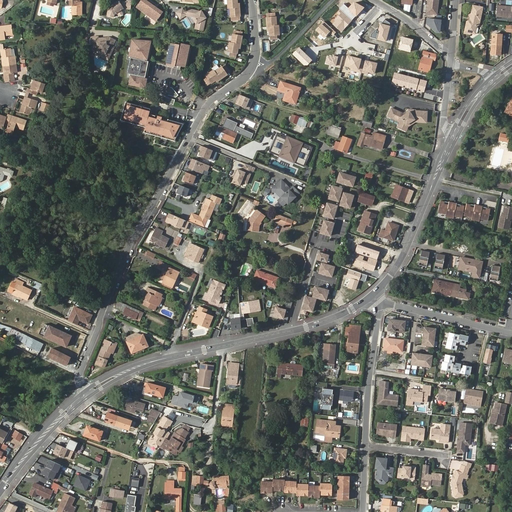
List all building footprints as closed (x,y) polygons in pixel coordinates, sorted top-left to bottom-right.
[(80,4),(80,2),(79,0),(71,0),(71,6),(73,6),(72,15),(82,16),(82,4),(80,4)] [(118,13),(121,11),(122,9),(123,8),(131,9),(132,0),(130,0),(126,0),(127,1),(122,1),(120,2),(119,1),(110,6),(111,9),(109,10),(108,16),(114,17),(115,13),(116,12),(118,13)] [(142,0),(137,8),(156,22),(163,12),(145,0),(142,0)] [(438,0),(427,0),(426,13),(437,14),(438,0)] [(364,8),(354,2),(348,8),(343,4),(339,9),(352,20),(364,8)] [(510,17),(511,6),(496,4),(495,15),(510,17)] [(476,21),(477,17),(481,18),(483,6),(474,5),(473,12),(470,13),(472,15),(472,18),(469,20),(467,31),(473,32),(476,32),(477,26),(477,23),(476,21)] [(183,18),(189,13),(195,15),(199,22),(198,29),(204,30),(207,18),(204,11),(203,10),(202,10),(202,11),(198,10),(198,9),(190,8),(189,11),(187,10),(184,7),(178,12),(183,18)] [(239,16),(238,7),(236,7),(229,7),(230,21),(237,20),(237,16),(239,16)] [(352,20),(339,9),(336,13),(339,16),(332,24),(342,32),(352,20)] [(195,15),(189,13),(189,15),(194,16),(197,22),(196,28),(198,29),(199,22),(195,15)] [(267,17),(268,26),(270,26),(277,26),(276,13),(269,13),(269,17),(267,17)] [(385,18),(370,34),(370,38),(387,42),(391,24),(385,18)] [(439,33),(441,21),(427,20),(427,24),(436,32),(439,33)] [(336,33),(324,21),(316,30),(324,38),(329,33),(333,36),(336,33)] [(0,25),(0,38),(5,38),(5,35),(12,34),(11,25),(0,25)] [(277,26),(270,26),(270,30),(271,38),(278,38),(278,34),(279,34),(279,25),(277,26)] [(238,44),(240,45),(241,36),(239,36),(240,32),(234,31),(232,43),(238,44)] [(501,53),(502,33),(493,33),(492,53),(501,53)] [(92,37),(93,53),(109,60),(111,56),(110,55),(114,47),(113,46),(115,40),(109,37),(109,38),(98,38),(98,36),(92,37)] [(414,40),(402,37),(399,49),(411,52),(414,40)] [(144,77),(148,61),(146,61),(146,59),(151,41),(133,39),(129,55),(127,55),(126,59),(130,59),(127,73),(126,77),(130,78),(128,84),(144,87),(146,79),(144,79),(144,77)] [(237,48),(238,44),(232,43),(229,43),(228,51),(230,52),(229,55),(236,57),(237,48)] [(187,68),(191,47),(183,45),(183,47),(181,54),(179,54),(181,46),(173,44),(168,65),(175,67),(174,69),(181,70),(182,67),(187,68)] [(312,60),(298,47),(291,54),(306,67),(312,60)] [(1,50),(3,66),(16,64),(15,57),(11,57),(10,50),(10,49),(4,50),(1,50)] [(436,55),(424,51),(419,69),(429,72),(432,60),(435,60),(436,55)] [(362,59),(347,54),(343,66),(359,70),(362,59)] [(333,56),(327,57),(325,64),(336,66),(338,57),(333,56)] [(378,63),(365,60),(362,73),(375,76),(378,63)] [(5,82),(14,81),(13,73),(17,72),(16,64),(3,66),(5,82)] [(224,64),(214,71),(217,76),(218,78),(226,73),(225,71),(228,69),(224,64)] [(214,71),(212,69),(205,74),(206,76),(204,78),(207,83),(215,78),(217,76),(214,71)] [(428,81),(394,72),(391,84),(425,93),(425,90),(428,81)] [(29,92),(36,95),(38,91),(42,92),(45,83),(34,80),(31,89),(28,88),(27,92),(29,92)] [(282,82),(280,89),(287,92),(285,101),(295,104),(300,88),(282,82)] [(172,87),(170,87),(168,95),(176,97),(178,94),(172,87)] [(249,109),(253,100),(240,94),(236,104),(249,109)] [(35,108),(37,101),(28,97),(25,97),(24,101),(20,112),(29,115),(31,107),(35,108)] [(149,108),(125,101),(120,120),(145,127),(143,132),(174,141),(183,123),(167,119),(166,120),(160,118),(161,117),(148,113),(149,108)] [(391,108),(387,116),(400,122),(398,127),(404,130),(406,125),(415,119),(426,120),(427,112),(415,111),(415,112),(410,112),(409,110),(404,114),(391,108)] [(220,124),(224,116),(215,112),(212,120),(220,124)] [(8,115),(7,117),(5,123),(8,124),(7,130),(6,131),(13,134),(15,126),(24,129),(27,121),(8,115)] [(300,117),(296,116),(293,123),(305,127),(308,121),(300,118),(300,117)] [(237,123),(226,118),(222,126),(234,131),(237,123)] [(406,125),(404,130),(406,131),(408,126),(415,122),(426,122),(426,120),(415,119),(406,125)] [(224,137),(234,142),(237,134),(237,133),(221,126),(218,132),(225,135),(224,137)] [(254,134),(236,126),(234,131),(237,132),(237,133),(237,134),(252,140),(254,134)] [(338,138),(341,130),(331,127),(328,135),(338,138)] [(498,140),(508,142),(509,135),(500,132),(498,140)] [(313,147),(278,133),(271,151),(279,154),(278,156),(295,163),(296,161),(306,165),(313,147)] [(384,139),(372,136),(372,137),(362,134),(362,135),(359,146),(363,147),(364,144),(381,149),(383,144),(384,139)] [(343,136),(341,142),(350,145),(352,140),(343,136)] [(350,145),(341,142),(338,150),(347,153),(350,145)] [(208,159),(212,150),(200,145),(199,149),(200,150),(198,155),(208,159)] [(208,170),(210,165),(193,158),(190,167),(203,172),(204,168),(208,170)] [(249,172),(251,167),(249,166),(245,164),(242,169),(249,172)] [(0,182),(4,180),(6,174),(8,175),(9,170),(0,168),(1,166),(0,166),(0,182)] [(243,183),(245,178),(248,179),(250,175),(237,169),(231,182),(239,186),(241,182),(243,183)] [(374,171),(368,169),(363,187),(368,188),(374,171)] [(338,180),(354,185),(356,175),(341,171),(338,180)] [(192,184),(195,176),(185,173),(182,181),(192,184)] [(280,182),(277,182),(276,188),(280,189),(284,194),(279,197),(283,203),(288,200),(289,202),(302,193),(297,186),(293,188),(286,178),(280,182)] [(330,197),(339,199),(343,187),(333,184),(330,197)] [(408,189),(397,185),(392,197),(403,201),(408,189)] [(185,198),(189,190),(179,186),(176,194),(185,198)] [(341,204),(351,206),(354,194),(345,191),(341,204)] [(375,197),(361,192),(358,202),(372,207),(375,197)] [(208,198),(200,215),(210,219),(217,202),(220,203),(222,199),(213,195),(211,199),(208,198)] [(445,200),(441,200),(439,212),(446,214),(446,216),(454,218),(455,215),(463,217),(465,204),(460,203),(460,206),(456,205),(457,202),(449,201),(448,204),(444,203),(445,200)] [(325,214),(334,217),(338,204),(328,202),(325,214)] [(470,203),(467,203),(465,215),(468,216),(468,217),(483,221),(484,219),(488,219),(489,207),(485,206),(484,209),(481,209),(481,206),(474,204),(473,207),(469,206),(470,203)] [(511,208),(505,207),(502,216),(501,216),(499,226),(508,228),(510,218),(511,218),(511,208)] [(248,231),(258,232),(260,224),(261,223),(267,215),(258,209),(249,221),(248,231)] [(376,214),(365,210),(358,230),(369,234),(372,226),(371,225),(373,220),(374,220),(376,214)] [(186,229),(189,220),(170,213),(167,221),(175,224),(178,225),(186,229)] [(294,218),(278,213),(275,220),(291,225),(294,218)] [(331,234),(335,222),(325,219),(322,231),(331,234)] [(382,230),(380,236),(393,241),(398,226),(388,223),(385,231),(382,230)] [(162,231),(156,228),(150,240),(154,242),(156,243),(165,247),(169,239),(160,235),(162,231)] [(178,246),(182,238),(181,237),(182,235),(178,234),(173,244),(178,246)] [(350,234),(348,241),(359,244),(362,238),(350,234)] [(198,262),(204,249),(190,243),(184,256),(198,262)] [(381,253),(383,247),(372,243),(368,255),(386,262),(388,256),(381,253)] [(347,261),(344,271),(357,275),(361,265),(350,262),(351,258),(355,260),(358,251),(347,247),(343,259),(347,261)] [(156,253),(148,250),(146,254),(154,258),(156,253)] [(429,252),(421,250),(418,264),(426,266),(429,252)] [(317,258),(327,261),(329,255),(319,252),(317,258)] [(445,255),(437,253),(434,268),(442,269),(445,255)] [(473,276),(479,277),(482,261),(462,257),(460,268),(474,271),(473,276)] [(158,266),(166,270),(168,270),(163,282),(172,286),(176,279),(174,278),(178,270),(170,266),(171,265),(169,264),(161,260),(158,266)] [(332,276),(335,266),(322,262),(319,272),(332,276)] [(500,267),(492,265),(489,279),(497,281),(500,267)] [(0,267),(0,271),(10,276),(12,271),(1,266),(0,267)] [(258,270),(254,279),(275,287),(278,277),(258,270)] [(194,281),(197,274),(190,271),(188,278),(194,281)] [(457,290),(458,284),(435,280),(433,291),(462,297),(463,291),(457,290)] [(14,295),(29,302),(34,293),(24,289),(26,285),(18,281),(16,285),(18,286),(14,295)] [(35,281),(33,287),(41,290),(44,285),(35,281)] [(221,294),(222,292),(223,289),(224,289),(226,285),(215,281),(209,294),(207,293),(205,298),(219,304),(221,298),(220,297),(221,294)] [(155,309),(157,305),(161,296),(158,295),(159,292),(148,286),(146,290),(147,290),(149,291),(145,299),(144,298),(141,303),(155,309)] [(326,299),(329,290),(317,286),(314,295),(326,299)] [(313,311),(317,299),(307,296),(304,308),(313,311)] [(241,303),(243,313),(260,310),(258,300),(241,303)] [(136,319),(139,311),(119,301),(116,307),(124,311),(123,314),(136,319)] [(273,315),(283,317),(285,309),(276,306),(273,315)] [(204,324),(204,326),(208,328),(213,317),(205,314),(207,310),(199,307),(194,319),(204,324)] [(76,311),(69,324),(78,328),(81,323),(89,328),(93,319),(76,311)] [(231,329),(241,328),(240,320),(240,318),(230,319),(231,329)] [(404,332),(405,321),(389,319),(388,330),(404,332)] [(40,352),(44,344),(2,323),(0,326),(0,327),(16,336),(14,339),(40,352)] [(65,348),(70,338),(49,327),(44,337),(65,348)] [(434,346),(436,328),(424,327),(422,345),(434,346)] [(347,352),(351,352),(356,353),(357,345),(359,345),(360,329),(347,328),(347,333),(348,333),(347,352)] [(127,340),(139,335),(138,332),(126,337),(127,340)] [(459,335),(449,332),(445,348),(456,350),(457,345),(455,345),(456,341),(460,342),(459,344),(465,345),(466,341),(467,341),(468,336),(459,334),(459,335)] [(126,342),(130,352),(140,348),(140,349),(147,346),(142,335),(126,342)] [(392,350),(402,351),(403,340),(386,338),(384,349),(388,349),(392,350)] [(102,349),(99,357),(108,360),(111,353),(113,354),(116,346),(111,344),(112,343),(106,340),(104,344),(106,345),(104,350),(102,349)] [(323,367),(333,369),(335,345),(325,344),(323,367)] [(490,363),(491,358),(492,358),(493,354),(491,353),(492,350),(493,350),(494,345),(488,344),(484,362),(490,363)] [(41,354),(59,362),(62,358),(45,348),(41,354)] [(511,349),(505,348),(502,360),(511,362),(511,349)] [(431,367),(433,355),(413,352),(412,364),(431,367)] [(58,365),(59,362),(41,354),(40,357),(58,365)] [(454,356),(445,354),(444,362),(442,361),(441,369),(450,371),(450,372),(459,373),(470,375),(471,366),(462,365),(462,368),(460,367),(461,364),(455,363),(455,365),(451,364),(451,361),(453,361),(454,356)] [(108,360),(99,357),(97,364),(106,367),(108,360)] [(278,363),(278,373),(301,375),(302,365),(278,363)] [(209,387),(211,377),(209,377),(210,371),(212,371),(213,371),(214,366),(203,364),(202,369),(200,369),(197,385),(209,387)] [(227,383),(236,384),(239,365),(229,364),(227,383)] [(396,395),(388,393),(388,392),(386,392),(388,381),(379,380),(376,403),(395,406),(396,395)] [(163,397),(165,388),(146,383),(145,387),(144,387),(142,394),(151,396),(152,394),(163,397)] [(421,390),(408,389),(406,404),(410,404),(410,402),(420,403),(420,399),(425,400),(426,395),(429,396),(430,387),(422,386),(421,390)] [(332,410),(334,390),(323,388),(320,408),(332,410)] [(436,400),(452,401),(454,390),(438,388),(436,400)] [(353,402),(354,392),(340,390),(339,399),(339,400),(342,401),(353,402)] [(463,401),(478,403),(480,393),(464,391),(463,401)] [(174,395),(171,403),(187,408),(188,401),(197,404),(199,397),(180,392),(179,397),(174,395)] [(125,410),(135,413),(136,410),(143,412),(145,404),(128,399),(125,410)] [(232,426),(234,405),(224,404),(222,425),(232,426)] [(154,422),(164,406),(161,405),(157,411),(152,410),(148,421),(154,423),(154,422)] [(505,408),(497,406),(495,416),(492,415),(490,424),(501,427),(505,408)] [(107,412),(104,421),(121,427),(124,418),(107,412)] [(169,437),(172,433),(168,431),(167,429),(169,426),(171,425),(173,421),(165,416),(156,429),(157,431),(155,433),(154,433),(151,438),(152,439),(152,440),(156,442),(156,444),(155,446),(158,448),(160,445),(163,446),(168,438),(167,437),(168,437),(169,437)] [(315,428),(339,431),(340,426),(334,425),(334,422),(316,420),(315,428)] [(271,422),(264,421),(262,433),(270,433),(271,422)] [(394,423),(375,421),(373,432),(387,434),(387,435),(393,436),(394,423)] [(447,425),(439,425),(438,430),(430,429),(429,437),(437,438),(437,441),(446,442),(447,425)] [(471,426),(459,425),(456,452),(462,453),(463,445),(463,443),(464,443),(464,442),(465,442),(466,442),(466,441),(469,441),(471,426)] [(410,443),(411,439),(424,440),(425,429),(403,426),(401,441),(410,443)] [(89,432),(86,431),(84,435),(99,440),(102,431),(91,427),(89,432)] [(170,439),(168,438),(163,446),(162,447),(166,449),(167,448),(171,450),(174,446),(177,449),(181,442),(183,444),(187,439),(185,438),(189,432),(183,428),(178,430),(177,432),(176,432),(170,439)] [(15,429),(12,435),(19,439),(22,433),(15,429)] [(326,430),(325,434),(325,436),(324,441),(332,443),(333,436),(338,437),(339,433),(337,435),(333,435),(331,432),(327,432),(328,431),(326,430)] [(76,452),(80,443),(70,439),(68,444),(66,443),(65,447),(68,449),(76,452)] [(177,454),(183,444),(181,442),(177,449),(174,446),(171,450),(177,454)] [(64,457),(68,449),(65,447),(58,444),(54,453),(64,457)] [(345,450),(334,448),(332,463),(342,464),(343,457),(344,457),(345,450)] [(385,460),(376,458),(375,468),(376,468),(377,469),(377,473),(375,474),(374,479),(375,481),(380,481),(381,479),(384,479),(385,477),(388,478),(389,468),(384,467),(385,460)] [(57,472),(58,473),(61,465),(50,460),(48,464),(47,463),(45,467),(46,467),(57,472)] [(428,465),(423,464),(420,485),(427,486),(428,486),(428,485),(429,485),(430,484),(430,483),(438,484),(440,475),(430,473),(429,476),(426,475),(428,465)] [(461,482),(465,473),(466,474),(469,467),(460,464),(458,470),(454,469),(450,480),(451,493),(461,492),(462,484),(461,482)] [(401,469),(398,468),(396,478),(400,478),(401,477),(407,478),(408,480),(412,480),(414,468),(401,466),(401,469)] [(42,474),(53,479),(57,472),(46,467),(45,471),(43,471),(42,474)] [(90,480),(78,475),(73,485),(85,491),(90,480)] [(338,475),(337,486),(345,487),(345,483),(349,483),(349,475),(338,475)] [(210,482),(210,486),(213,488),(226,487),(226,485),(229,485),(228,476),(213,478),(214,480),(210,481),(210,482)] [(137,482),(137,479),(131,478),(130,486),(130,490),(132,491),(133,486),(138,487),(139,482),(137,482)] [(272,482),(272,487),(277,488),(277,491),(283,491),(283,481),(284,479),(272,479),(272,482)] [(181,511),(182,488),(174,488),(172,488),(173,480),(167,480),(166,482),(165,482),(164,499),(171,499),(171,498),(177,498),(176,511),(181,511)] [(295,481),(283,481),(283,491),(283,492),(292,492),(292,489),(295,489),(295,483),(295,481)] [(36,493),(40,485),(31,482),(27,491),(32,494),(33,492),(36,493)] [(272,482),(260,482),(260,493),(268,493),(268,489),(272,489),(272,487),(272,482)] [(331,483),(319,482),(319,485),(319,490),(325,490),(325,494),(331,494),(331,486),(331,483)] [(307,483),(295,483),(295,489),(295,491),(301,491),(300,494),(307,494),(307,485),(307,483)] [(49,499),(52,491),(40,485),(36,493),(49,499)] [(312,485),(307,485),(307,494),(307,496),(315,496),(316,493),(319,493),(319,490),(319,485),(312,485)] [(345,487),(337,486),(337,498),(348,498),(348,491),(345,491),(345,487)] [(114,496),(123,498),(123,491),(115,490),(111,489),(110,496),(114,496)] [(70,511),(77,499),(67,494),(58,511),(70,511)] [(202,495),(195,495),(193,504),(201,505),(202,495)] [(102,501),(100,511),(109,511),(112,503),(102,501)] [(16,511),(19,507),(10,502),(4,511),(16,511)]
